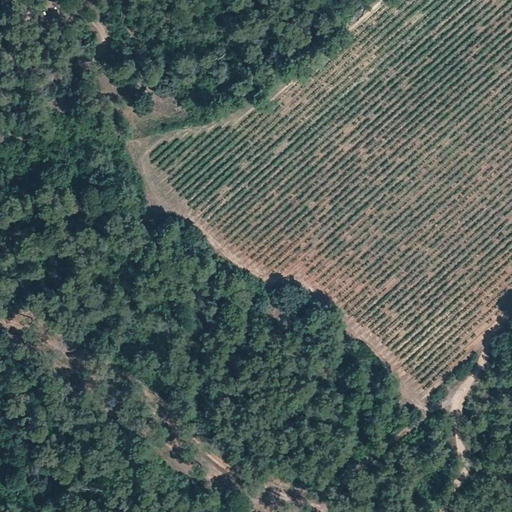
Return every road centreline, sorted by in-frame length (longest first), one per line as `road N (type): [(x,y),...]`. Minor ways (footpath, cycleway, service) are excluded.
road 1 (track): [(0,324),(89,370),(239,474),(329,511)]
road 2 (track): [(511,331),(501,354),(456,394),(459,470),(443,511)]
